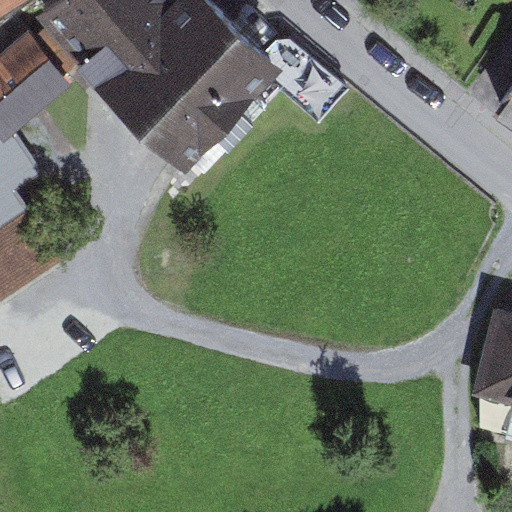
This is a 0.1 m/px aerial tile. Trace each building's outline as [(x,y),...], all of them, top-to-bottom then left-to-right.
[(51,0),(50,2),(110,60),(87,84),(162,157),(264,52),(211,0),(51,0)] [(63,81),(15,40),(0,56),(0,128),(13,139),(63,81)] [(511,81),(496,103),(511,112),(511,81)] [(0,288),(60,247),(33,208),(0,230),(0,288)] [(511,343),(495,414),(511,418),(511,343)]
